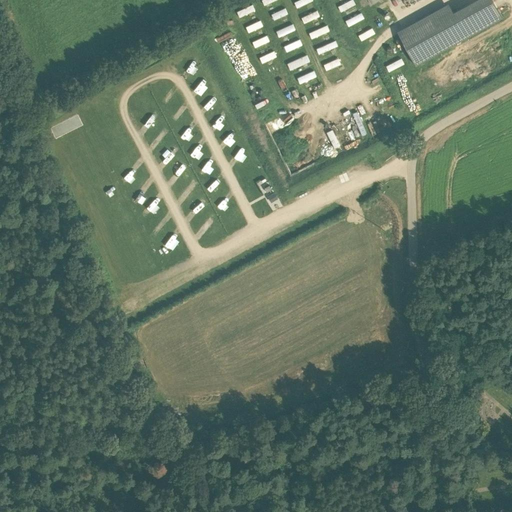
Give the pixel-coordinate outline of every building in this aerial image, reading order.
[(341,10),(356,3),(354,0),(351,0),(339,6),(341,10)] [(452,8),(402,32),(419,66),(469,38),(502,20),(491,0),(482,0),(457,15),(452,8)] [(237,9),(239,15),(255,10),(253,4),(237,9)] [(286,8),(272,12),(274,18),(288,14),(286,8)] [(304,22),(320,15),(318,10),(302,17),(304,22)] [(349,25),(365,18),(362,12),(346,19),(349,25)] [(261,20),(246,26),(249,31),(263,25),(261,20)] [(293,23),(276,30),(279,36),(296,29),(293,23)] [(312,37),(330,30),(327,24),(310,32),(312,37)] [(362,40),(375,32),(373,27),(359,34),(362,40)] [(255,46),(270,41),(268,35),(253,40),(255,46)] [(287,51),(303,44),(300,38),(284,45),(287,51)] [(336,40),(317,47),(319,52),(338,46),(336,40)] [(275,50),(260,56),(262,62),(277,55),(275,50)] [(307,54),(288,63),(291,69),(310,60),(307,54)] [(338,58),(325,64),(327,69),(340,63),(338,58)] [(402,58),(387,65),(389,70),(404,63),(402,58)] [(298,77),(300,83),(311,78),(308,72),(298,77)] [(202,92),(207,85),(199,80),(195,87),(202,92)] [(242,163),(250,153),(242,147),(235,157),(242,163)] [(104,187),(109,195),(118,190),(114,182),(104,187)] [(272,202),(278,198),(275,193),(268,197),(272,202)] [(158,225),(153,233),(161,238),(166,230),(158,225)] [(150,251),(142,258),(148,266),(156,260),(150,251)]
